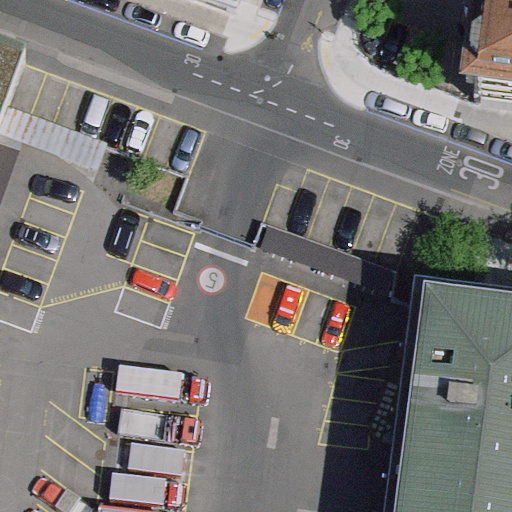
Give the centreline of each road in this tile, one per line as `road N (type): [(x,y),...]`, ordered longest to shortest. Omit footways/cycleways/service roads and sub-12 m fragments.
road 1 (residential): [(274,102),(5,0)]
road 2 (residential): [(511,191),(274,102)]
